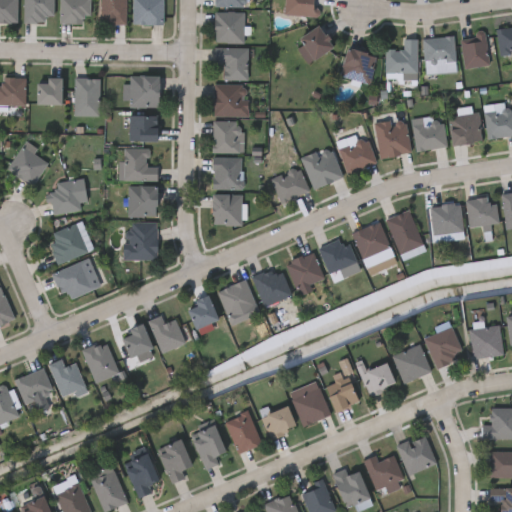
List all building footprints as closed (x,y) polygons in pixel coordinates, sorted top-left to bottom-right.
[(17,0),(17,22),(0,22),(0,0),(17,0)] [(53,0),(53,16),(44,16),(44,22),(24,22),(24,0),(53,0)] [(60,0),(88,0),(88,14),(81,14),(81,23),(60,23),(60,0)] [(126,0),(126,23),(101,23),(101,0),(126,0)] [(132,24),(132,0),(162,0),(162,24),(132,24)] [(214,0),(214,9),(249,9),(249,0),(214,0)] [(315,0),(315,15),(284,15),(284,0),(315,0)] [(242,43),(214,43),(214,12),(242,12),(242,43)] [(298,37),(319,25),(332,47),(311,59),(298,37)] [(511,52),(498,54),(495,28),(511,26),(511,52)] [(489,65),(464,69),(459,36),(483,32),(489,65)] [(455,72),(424,74),(422,38),(453,36),(455,72)] [(384,72),(384,49),(403,49),(403,39),(416,39),(416,79),(401,79),(401,72),(384,72)] [(223,80),(223,61),(213,61),(213,47),(247,47),(247,80),(223,80)] [(376,55),(368,84),(339,75),(347,47),(376,55)] [(158,76),(158,107),(129,107),(129,76),(158,76)] [(60,104),(36,104),(36,82),(46,82),(46,77),(60,77),(60,104)] [(0,78),(24,78),(24,105),(0,105),(0,78)] [(98,116),(74,116),(74,78),(98,78),(98,116)] [(247,116),(212,116),(212,84),(247,84),(247,116)] [(484,105),(504,104),(504,110),(511,109),(511,136),(486,138),(484,105)] [(481,141),(451,145),(447,116),(477,113),(481,141)] [(128,142),(128,115),(157,115),(157,142),(128,142)] [(445,146),(416,151),(411,119),(440,115),(445,146)] [(410,153),(379,158),(373,123),(404,118),(410,153)] [(211,121),(242,121),(242,152),(211,152),(211,121)] [(347,173),(336,142),(343,139),(345,145),(366,138),(375,163),(347,173)] [(6,170),(24,141),(36,149),(33,154),(46,162),(32,186),(6,170)] [(341,177),(313,188),(301,158),(329,146),(341,177)] [(156,167),(156,180),(124,180),(124,148),(147,148),(147,167),(156,167)] [(241,157),(241,189),(211,189),(211,157),(241,157)] [(272,174),(301,169),(306,194),(277,200),(272,174)] [(52,214),(48,186),(74,181),(79,210),(52,214)] [(156,185),(156,216),(127,216),(127,185),(156,185)] [(511,226),(504,227),(502,194),(511,193),(511,226)] [(241,224),(211,224),(211,194),(241,194),(241,224)] [(496,224),(468,227),(465,200),(492,196),(496,224)] [(430,205),(459,204),(461,232),(432,233),(430,205)] [(399,254),(384,219),(408,210),(422,244),(399,254)] [(351,232),(378,221),(391,254),(364,265),(351,232)] [(51,232),(81,222),(90,251),(56,263),(50,244),(54,242),(51,232)] [(124,259),(124,222),(156,222),(156,259),(124,259)] [(328,274),(317,247),(338,239),(340,245),(348,242),(359,270),(342,276),(340,269),(328,274)] [(309,284),(312,291),(298,296),(286,261),(313,251),(323,279),(309,284)] [(51,273),(88,258),(99,287),(69,298),(66,291),(59,294),(51,273)] [(291,293),(265,306),(251,278),(277,265),(291,293)] [(255,304),(228,317),(216,292),(243,279),(255,304)] [(0,295),(3,294),(13,319),(0,324),(0,295)] [(195,305),(193,300),(207,295),(217,319),(195,329),(186,309),(195,305)] [(185,342),(162,353),(147,321),(160,315),(164,323),(173,318),(185,342)] [(127,328),(141,323),(152,353),(139,358),(138,354),(129,358),(121,338),(130,335),(127,328)] [(502,355),(472,358),(469,329),(499,325),(502,355)] [(453,354),(456,359),(435,368),(422,339),(450,327),(461,350),(453,354)] [(401,343),(417,338),(429,373),(402,383),(392,355),(404,351),(401,343)] [(82,350),(105,341),(118,375),(94,383),(82,350)] [(64,366),(74,362),(85,387),(61,397),(47,364),(60,359),(64,366)] [(359,374),(384,362),(394,383),(370,395),(359,374)] [(14,378),(43,369),(51,393),(41,396),(45,408),(41,409),(38,400),(23,405),(14,378)] [(334,412),(323,386),(347,377),(357,402),(334,412)] [(329,414),(302,425),(288,393),(316,382),(329,414)] [(0,389),(5,388),(17,416),(0,423),(0,389)] [(269,438),(261,415),(287,406),(295,429),(269,438)] [(511,438),(481,438),(481,425),(491,425),(491,408),(511,408),(511,438)] [(261,444),(237,454),(224,422),(247,412),(261,444)] [(205,469),(190,435),(213,425),(225,452),(215,457),(218,463),(205,469)] [(407,474),(396,445),(424,435),(435,463),(407,474)] [(156,449),(180,439),(191,466),(181,470),(184,478),(171,483),(156,449)] [(511,477),(489,477),(489,451),(511,451),(511,477)] [(151,491),(137,497),(123,463),(146,453),(158,482),(149,486),(151,491)] [(378,460),(392,454),(402,478),(375,490),(362,460),(375,455),(378,460)] [(345,511),(332,473),(345,468),(347,474),(358,470),(369,503),(345,511)] [(61,511),(52,494),(75,482),(91,511),(61,511)] [(335,511),(332,511),(307,511),(300,493),(324,483),(335,511)] [(489,488),(511,488),(511,511),(499,511),(499,503),(489,503),(489,488)] [(265,511),(262,505),(289,493),(297,511),(265,511)] [(20,511),(19,508),(43,498),(49,511),(20,511)]
